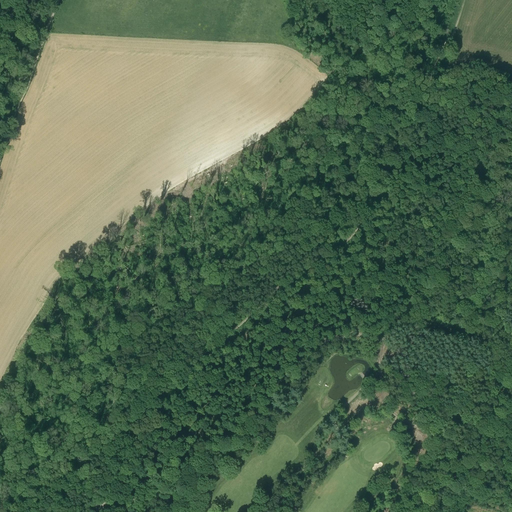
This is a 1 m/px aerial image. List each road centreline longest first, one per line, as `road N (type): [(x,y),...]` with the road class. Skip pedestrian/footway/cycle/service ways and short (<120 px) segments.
road 1 (track): [(97,511),(135,499),(211,451),(319,343),(386,337),(488,152),(502,92)]
road 2 (track): [(58,0),(0,158)]
